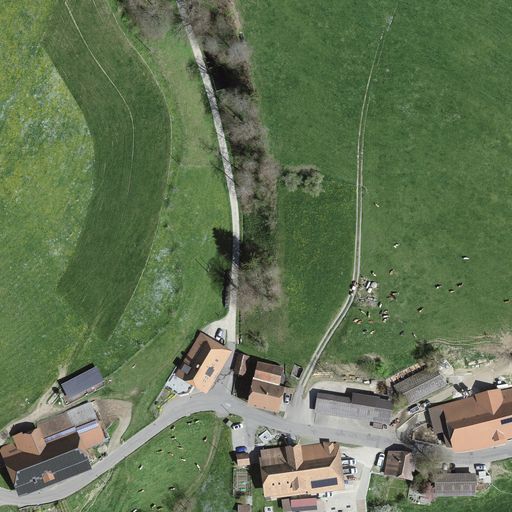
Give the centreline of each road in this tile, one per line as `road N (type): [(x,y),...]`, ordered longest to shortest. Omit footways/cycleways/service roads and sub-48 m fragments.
road 1 (unclassified): [(0,496),(33,500),(73,486),(202,405),(437,456),(511,450)]
road 2 (track): [(289,429),(296,393),(353,285),(365,92),(396,0)]
road 3 (track): [(181,0),(237,224),(221,404)]
